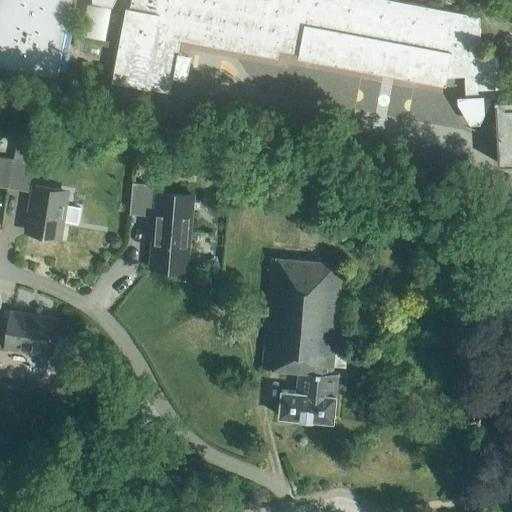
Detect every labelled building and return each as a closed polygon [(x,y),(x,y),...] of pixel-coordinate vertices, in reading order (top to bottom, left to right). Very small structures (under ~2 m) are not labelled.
[(0,0),(0,67),(57,78),(70,0),(92,0),(92,3),(112,7),(115,0),(131,0),(130,10),(126,10),(112,83),(169,93),(180,41),(276,59),(279,50),(299,55),(298,59),(445,87),(446,78),(468,77),(469,101),(484,101),(490,100),(493,100),(499,100),(511,99),(511,83),(499,83),(497,57),(481,58),(479,32),(480,19),(382,0),(0,0)] [(511,98),(511,99),(499,100),(502,165),(511,164),(511,98)] [(411,163),(414,143),(382,136),(381,143),(377,142),(375,150),(379,150),(378,157),(411,163)] [(0,187),(7,188),(11,160),(0,157),(0,187)] [(11,160),(7,188),(20,191),(25,162),(11,160)] [(188,272),(195,193),(157,190),(158,185),(146,184),(132,183),(129,212),(129,215),(152,217),(148,269),(188,272)] [(78,225),(80,208),(67,206),(70,190),(31,184),(23,233),(62,240),(64,223),(78,225)] [(406,241),(407,217),(381,216),(380,240),(406,241)] [(333,422),(337,374),(331,373),(341,264),(272,258),(262,368),(298,371),(296,392),(281,391),(279,416),(333,422)] [(52,356),(58,317),(9,310),(7,322),(0,320),(0,350),(7,351),(8,349),(52,356)]
